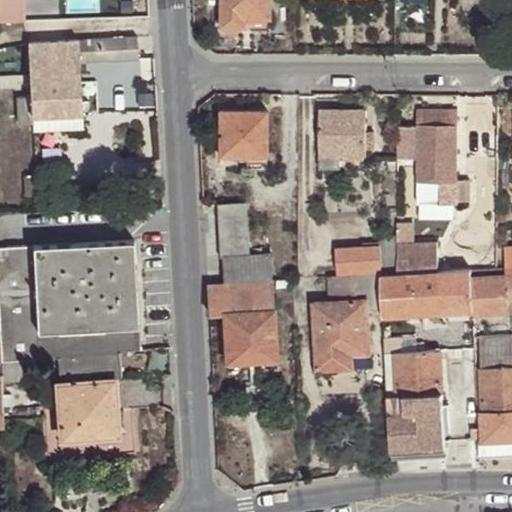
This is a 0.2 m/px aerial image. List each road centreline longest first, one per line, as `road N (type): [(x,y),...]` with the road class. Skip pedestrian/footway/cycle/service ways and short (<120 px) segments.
road 1 (tertiary): [(171,62),(196,511)]
road 2 (residential): [(171,62),(511,67)]
road 3 (secondary): [(511,484),(452,482),(261,511)]
